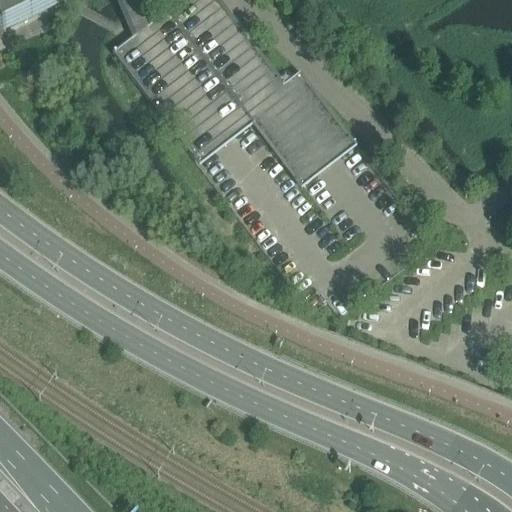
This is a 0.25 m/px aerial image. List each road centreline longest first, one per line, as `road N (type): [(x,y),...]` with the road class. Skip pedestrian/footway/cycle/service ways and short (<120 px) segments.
road 1 (tertiary): [(511,483),(453,449),(225,353),(132,302),(0,211)]
road 2 (tertiary): [(0,257),(213,388),(385,462),(461,511)]
road 3 (unclassified): [(472,226),(239,0)]
